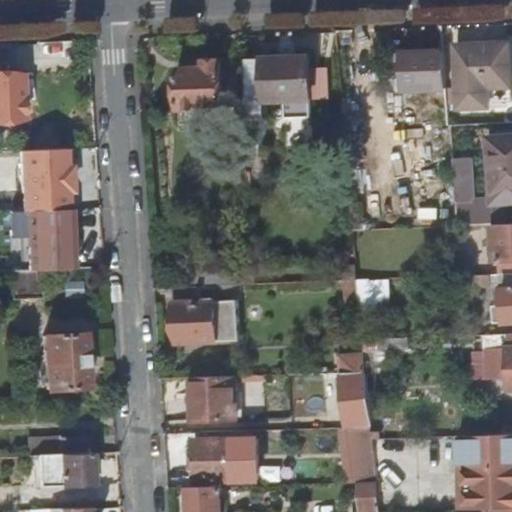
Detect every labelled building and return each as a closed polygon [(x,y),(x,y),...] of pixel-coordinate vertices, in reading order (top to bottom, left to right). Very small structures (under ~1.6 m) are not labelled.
[(477,105),(477,98),(477,86),(508,85),(506,42),(453,44),(455,106),(477,105)] [(445,86),(442,50),(400,54),(403,89),(445,86)] [(309,57),(245,61),(251,125),(268,124),(266,106),(287,105),(289,122),(314,120),(309,57)] [(239,105),(235,58),(205,60),(206,69),(175,71),(179,125),(221,122),(220,106),(239,105)] [(0,117),(21,117),(21,114),(24,110),(24,103),(17,96),(16,75),(0,75),(0,117)] [(477,86),(477,98),(508,97),(508,85),(477,86)] [(511,131),(489,133),(494,187),(511,185),(511,131)] [(19,147),(21,211),(14,211),(15,269),(76,268),(73,146),(19,147)] [(358,199),(347,199),(350,228),(361,228),(358,199)] [(501,257),(502,272),(511,271),(511,221),(490,223),(493,257),(501,257)] [(341,262),(343,277),(355,276),(353,260),(341,262)] [(174,302),(235,298),(238,298),(237,283),(256,282),(255,267),(238,268),(238,262),(187,266),(188,286),(173,287),(174,302)] [(41,298),(40,271),(8,272),(9,299),(41,298)] [(511,318),(511,271),(502,272),(489,272),(490,280),(501,280),(501,286),(501,302),(495,302),(490,302),(491,319),(511,318)] [(490,280),(489,272),(472,273),(472,281),(490,280)] [(355,276),(343,277),(345,304),(357,303),(355,279),(355,276)] [(385,278),(355,279),(357,303),(358,309),(386,308),(385,278)] [(216,335),(237,334),(235,298),(174,302),(176,342),(216,340),(216,335)] [(83,332),(43,334),(45,388),(86,386),(83,332)] [(511,332),(484,334),(484,347),(496,347),(498,373),(508,373),(509,387),(511,387),(511,332)] [(339,351),(340,368),(363,367),(361,349),(339,351)] [(340,368),(344,424),(368,423),(363,367),(340,368)] [(233,375),(188,378),(191,420),(235,417),(233,375)] [(456,491),(511,489),(511,430),(456,433),(456,491)] [(60,437),(60,454),(91,453),(90,436),(60,437)] [(231,439),(192,442),(194,482),(196,482),(196,487),(221,485),(224,485),(223,480),(252,478),(251,455),(238,456),(232,456),(231,444),(231,439)] [(91,458),(91,453),(60,454),(37,455),(40,484),(93,482),(93,470),(97,470),(97,458),(91,458)] [(376,511),(373,477),(357,478),(359,511),(376,511)] [(221,511),(221,485),(196,487),(188,487),(189,511),(221,511)] [(511,506),(511,489),(456,491),(456,509),(494,507),(511,506)]
